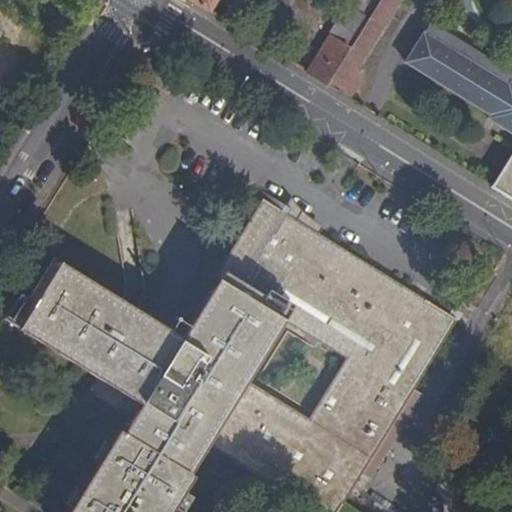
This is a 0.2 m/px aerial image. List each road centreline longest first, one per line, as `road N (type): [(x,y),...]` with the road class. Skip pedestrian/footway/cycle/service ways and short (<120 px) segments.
road 1 (unknown): [(45,137),(104,175),(129,176),(178,117),(200,115),(448,264)]
road 2 (residential): [(141,0),(511,226)]
road 3 (residential): [(0,209),(132,0)]
